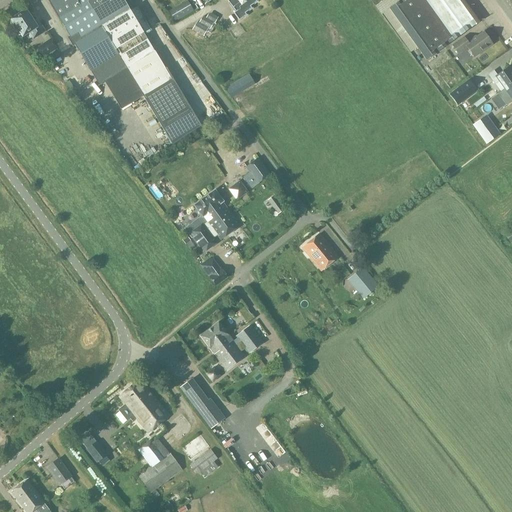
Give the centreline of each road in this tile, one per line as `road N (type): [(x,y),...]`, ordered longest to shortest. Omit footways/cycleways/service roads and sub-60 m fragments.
road 1 (residential): [(309,217),(146,0)]
road 2 (unclassified): [(125,349),(111,313),(0,162)]
road 3 (unclassified): [(0,475),(114,376),(125,349)]
